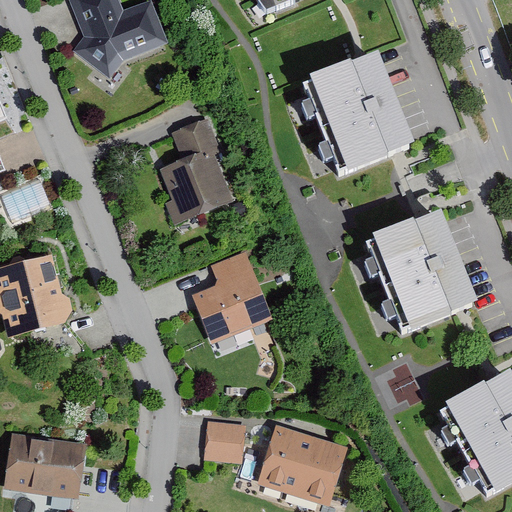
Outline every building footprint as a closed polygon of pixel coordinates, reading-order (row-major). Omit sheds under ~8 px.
[(109,0),(74,0),(66,4),(81,42),(66,61),(106,90),(121,69),(164,52),(148,12),(119,23),(109,0)] [(324,0),(246,0),(249,8),(261,25),(324,0)] [(410,160),(372,66),(299,94),(306,112),(297,116),(304,135),(313,132),(322,155),(316,158),(322,174),(329,171),(335,185),(344,181),(345,185),(410,160)] [(204,126),(169,138),(180,170),(159,177),(169,207),(163,209),(169,228),(232,207),(204,126)] [(437,215),(362,244),(369,264),(363,267),(368,281),(375,279),(386,308),(380,310),(385,323),(393,320),(399,336),(473,307),(437,215)] [(49,258),(0,270),(0,318),(6,341),(63,325),(70,314),(67,302),(59,298),(49,258)] [(239,259),(209,270),(215,287),(214,291),(190,300),(210,349),(272,325),(246,261),(239,259)] [(511,386),(505,373),(436,412),(447,430),(436,436),(445,451),(454,447),(468,470),(460,474),(468,489),(475,485),(485,502),(511,487),(511,386)] [(244,429),(206,426),(202,465),(240,469),(244,429)] [(347,450),(273,429),(256,490),(329,511),(347,450)] [(83,447),(8,438),(1,494),(76,504),(83,447)]
